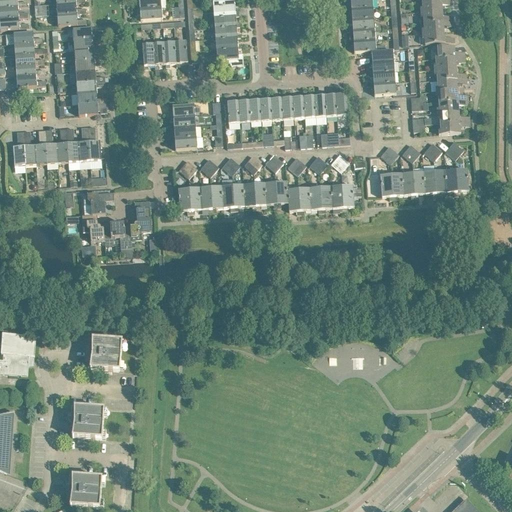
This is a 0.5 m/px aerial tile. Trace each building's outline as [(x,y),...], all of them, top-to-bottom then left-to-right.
[(18,4),(17,0),(0,0),(0,10),(18,10),(27,9),(27,4),(18,4)] [(161,10),(160,0),(147,0),(139,1),(136,1),(136,5),(139,5),(140,12),(161,10)] [(235,4),(234,0),(212,0),(213,9),(235,8),(238,8),(238,4),(235,4)] [(373,11),(372,0),(359,0),(350,1),(350,0),(347,1),(347,5),(351,4),(351,11),(351,12),(373,11)] [(423,15),(442,13),(442,8),(452,7),(451,2),(422,4),(423,15)] [(57,17),(57,18),(77,16),(86,16),(85,11),(76,11),(76,6),(76,5),(57,7),(57,17)] [(235,15),(235,8),(213,9),(214,20),(236,18),(236,19),(239,19),(239,15),(235,15)] [(18,15),(18,10),(0,10),(0,21),(19,20),(19,21),(28,20),(27,15),(18,15)] [(162,22),(161,10),(140,12),(136,12),(137,17),(140,17),(141,23),(162,22)] [(374,21),(373,11),(351,12),(351,11),(348,11),(348,15),(351,15),(352,22),(374,21)] [(443,19),(442,13),(423,15),(423,26),(453,24),(453,18),(443,19)] [(77,22),(77,16),(57,18),(58,29),(87,27),(86,21),(77,22)] [(236,26),(236,19),(236,18),(214,20),(215,31),(236,29),(236,30),(240,29),(239,25),(236,26)] [(19,26),(19,21),(19,20),(0,21),(0,31),(0,33),(29,31),(28,25),(19,26)] [(374,26),(374,21),(352,22),(349,22),(349,26),(352,26),(353,33),(353,34),(374,32),(374,31),(380,31),(380,26),(374,26)] [(424,36),(444,35),(443,29),(453,28),(453,24),(423,26),(424,36)] [(237,36),(236,30),(236,29),(215,31),(216,42),(237,40),(240,40),(240,36),(237,36)] [(93,36),(92,30),(73,32),(74,43),(102,41),(102,36),(93,36)] [(375,42),(374,32),(353,34),(353,33),(349,33),(350,37),(353,37),(353,43),(375,42)] [(33,40),(33,34),(14,36),(14,47),(34,45),(34,46),(43,45),(43,40),(33,40)] [(444,41),(444,35),(424,36),(425,47),(455,45),(454,40),(444,41)] [(238,47),(237,40),(216,42),(216,52),(238,51),(241,51),(241,47),(238,47)] [(74,53),(94,52),(93,47),(102,46),(102,41),(74,43),(74,53)] [(376,49),(375,42),(353,43),(350,44),(350,48),(354,47),(354,55),(368,54),(376,54),(385,53),(384,48),(376,49)] [(176,70),(180,69),(180,66),(188,65),(186,44),(175,45),(177,66),(176,66),(176,70)] [(34,51),(34,46),(34,45),(14,47),(15,58),(35,56),(44,56),(43,51),(34,51)] [(155,71),(159,71),(159,68),(165,67),(166,67),(164,45),(154,46),(155,68),(155,71)] [(166,70),(170,70),(169,67),(176,66),(177,66),(175,45),(164,45),(166,67),(165,67),(166,70)] [(144,72),(148,72),(148,68),(155,68),(154,46),(142,47),(144,72)] [(455,55),(454,49),(435,50),(435,62),(465,59),(465,54),(455,55)] [(238,57),(238,51),(216,52),(216,53),(210,53),(210,57),(217,57),(217,64),(229,63),(229,67),(231,69),(243,68),(243,57),(238,57)] [(94,58),(94,52),(74,53),(75,64),(104,62),(103,57),(94,58)] [(191,65),(199,65),(198,53),(196,53),(196,54),(191,54),(191,65)] [(394,64),(393,53),(385,53),(376,54),(368,54),(368,58),(372,58),(372,65),(372,66),(394,64)] [(35,62),(35,56),(15,58),(16,68),(35,67),(44,67),(44,61),(35,62)] [(436,72),(456,71),(455,65),(465,64),(465,59),(435,62),(436,72)] [(76,75),(95,74),(95,68),(104,67),(104,62),(75,64),(76,75)] [(394,75),(394,64),(372,66),(372,65),(369,65),(369,69),(372,69),(373,75),(373,77),(394,75)] [(36,73),(35,67),(16,68),(17,79),(36,78),(45,78),(45,72),(36,73)] [(456,76),(456,71),(436,72),(437,83),(467,81),(466,76),(456,76)] [(96,79),(95,74),(76,75),(77,86),(105,84),(105,79),(96,79)] [(395,86),(394,75),(373,77),(373,75),(369,76),(370,80),(373,80),(373,86),(373,87),(395,86)] [(36,84),(36,78),(17,79),(17,90),(46,88),(46,83),(36,84)] [(438,94),(457,92),(457,87),(467,86),(467,81),(437,83),(438,94)] [(77,97),(97,95),(96,90),(105,89),(105,84),(77,86),(77,97)] [(396,96),(395,86),(373,87),(373,86),(370,87),(371,91),(374,90),(374,98),(396,96)] [(458,98),(457,92),(438,94),(439,104),(468,102),(468,97),(458,98)] [(336,119),(338,119),(348,118),(346,93),(342,93),(343,97),(336,97),(335,97),(336,119)] [(326,119),(336,119),(335,97),(336,97),(336,94),(332,94),(332,97),(325,98),(324,98),(326,119)] [(97,101),(97,95),(77,97),(78,107),(107,105),(106,100),(97,101)] [(305,121),(315,120),(314,99),(314,95),(310,96),(310,99),(304,99),(303,99),(305,121)] [(315,120),(326,119),(324,98),(325,98),(325,95),(321,95),(321,98),(314,99),(315,120)] [(294,121),(305,121),(303,99),(304,99),(303,96),(299,96),(300,100),(293,100),(292,100),(294,121)] [(283,122),(294,121),(292,100),(293,100),(292,97),(288,97),(288,100),(282,101),(283,122)] [(261,123),(272,123),(270,102),(271,102),(271,98),(267,98),(267,102),(260,102),(261,123)] [(272,123),(283,122),(282,101),(282,98),(277,98),(278,101),(271,102),(270,102),(272,123)] [(250,124),(261,123),(260,102),(260,99),(256,99),(256,103),(249,103),(250,124)] [(229,125),(239,125),(238,104),(239,104),(239,100),(234,101),(235,104),(227,105),(228,115),(229,125)] [(239,125),(250,124),(249,103),(249,100),(245,100),(245,103),(239,104),(238,104),(239,125)] [(411,108),(423,106),(423,100),(411,100),(411,108)] [(439,116),(459,114),(459,108),(468,107),(468,102),(439,104),(439,116)] [(107,105),(78,107),(79,118),(98,117),(98,113),(100,113),(100,116),(107,115),(107,105)] [(216,117),(221,116),(220,105),(212,106),(213,117),(216,117)] [(195,118),(194,107),(169,109),(169,113),(173,112),(173,119),(173,120),(195,118)] [(459,119),(459,114),(439,116),(440,126),(470,124),(469,119),(459,119)] [(196,129),(195,118),(173,120),(173,119),(170,119),(170,123),(173,123),(174,130),(174,131),(196,129)] [(438,137),(453,136),(460,136),(460,130),(470,129),(470,124),(440,126),(441,137),(438,137)] [(96,144),(95,129),(88,130),(90,164),(101,163),(100,144),(96,144)] [(196,140),(196,129),(174,131),(174,130),(171,130),(171,134),(174,134),(175,141),(175,142),(196,140)] [(79,165),(90,164),(88,130),(81,130),(82,145),(78,145),(79,165)] [(58,166),(69,165),(66,131),(60,132),(61,147),(57,147),(58,166)] [(74,146),(73,131),(66,131),(69,165),(79,165),(78,145),(74,146)] [(52,147),(51,132),(45,133),(47,167),(58,166),(57,147),(52,147)] [(37,168),(47,167),(45,133),(38,133),(39,148),(35,148),(37,168)] [(14,169),(26,168),(23,134),(17,135),(18,149),(13,150),(14,169)] [(31,149),(30,134),(23,134),(26,168),(37,168),(35,148),(31,149)] [(328,149),(338,148),(338,141),(338,135),(327,136),(328,149)] [(263,149),(273,148),(273,143),(273,136),(262,136),(262,144),(263,149)] [(217,139),(217,138),(215,138),(215,149),(223,149),(222,138),(217,139)] [(197,151),(196,141),(196,140),(175,142),(175,141),(171,141),(172,145),(175,145),(175,152),(197,151)] [(338,148),(350,148),(350,140),(338,141),(338,148)] [(459,159),(463,153),(454,145),(449,150),(459,159)] [(438,159),(442,154),(432,146),(428,151),(438,159)] [(416,161),(421,156),(411,148),(406,153),(416,161)] [(395,163),(399,158),(389,149),(385,154),(395,163)] [(455,163),(459,159),(449,150),(445,154),(455,163)] [(433,164),(438,159),(428,151),(424,156),(433,164)] [(412,166),(416,161),(406,153),(402,157),(412,166)] [(390,167),(395,163),(385,154),(381,159),(390,167)] [(280,171),(284,166),(274,157),(270,162),(280,171)] [(335,171),(344,161),(340,157),(331,167),(335,171)] [(258,172),(262,167),(252,159),(248,164),(258,172)] [(314,173),(323,163),(318,159),(309,169),(314,173)] [(236,174),(241,169),(231,160),(226,165),(236,174)] [(293,173),(301,164),(296,160),(289,169),(293,173)] [(341,176),(349,166),(344,161),(335,171),(341,176)] [(215,175),(219,170),(209,162),(205,166),(215,175)] [(275,176),(280,171),(270,162),(265,167),(275,176)] [(193,177),(197,172),(187,163),(183,168),(193,177)] [(319,177),(328,167),(323,163),(314,173),(319,177)] [(254,177),(258,172),(248,164),(244,169),(254,177)] [(299,178),(306,169),(301,164),(293,173),(299,178)] [(232,179),(236,174),(226,165),(222,170),(232,179)] [(210,180),(215,175),(205,166),(200,172),(210,180)] [(189,181),(193,177),(183,168),(179,172),(189,181)] [(469,194),(467,172),(466,172),(456,173),(457,198),(461,198),(461,194),(468,194),(469,194)] [(457,198),(456,173),(445,174),(446,195),(454,195),(454,198),(457,198)] [(436,200),(434,174),(423,175),(424,197),(432,196),(432,200),(436,200)] [(436,200),(440,199),(440,196),(446,195),(445,174),(434,174),(436,200)] [(414,201),(418,201),(418,197),(424,197),(423,175),(413,176),(414,201)] [(414,201),(413,176),(402,177),(403,198),(411,198),(411,201),(414,201)] [(392,203),(391,177),(381,178),(380,178),(382,200),(389,199),(389,203),(392,203)] [(392,203),(397,202),(397,199),(403,198),(402,177),(391,177),(392,203)] [(234,214),(238,213),(238,210),(244,210),(243,188),(243,185),(237,186),(237,189),(233,189),(234,214)] [(277,211),(276,186),(265,187),(266,208),(273,208),(274,211),(277,211)] [(288,207),(288,192),(288,186),(276,186),(277,211),(281,210),(281,207),(288,207)] [(256,212),(260,212),(260,208),(266,208),(265,187),(254,188),(256,212)] [(256,212),(254,188),(243,188),(244,210),(252,209),(252,213),(256,212)] [(355,210),(353,188),(352,188),(342,189),(343,214),(347,214),(347,210),(354,210),(355,210)] [(234,214),(233,189),(222,190),(223,211),(230,211),(230,214),(234,214)] [(343,214),(342,189),(331,190),(332,211),(339,211),(339,214),(343,214)] [(213,215),(211,190),(200,191),(201,213),(209,212),(209,215),(213,215)] [(213,215),(216,215),(216,211),(223,211),(222,190),(211,190),(213,215)] [(322,216),(320,190),(309,191),(311,213),(318,212),(318,216),(322,216)] [(322,216),(326,215),(325,212),(332,211),(331,190),(320,190),(322,216)] [(191,217),(195,216),(195,213),(201,213),(200,191),(190,192),(191,217)] [(300,217),(304,217),(304,213),(311,213),(309,191),(299,192),(300,217)] [(187,217),(191,217),(190,192),(178,192),(180,214),(187,214),(187,217)] [(299,192),(288,192),(288,207),(289,215),(290,215),(290,214),(296,214),(297,217),(300,217),(299,192)] [(114,203),(113,195),(98,196),(83,197),(84,207),(90,207),(91,218),(97,217),(106,217),(105,203),(114,203)] [(137,228),(131,228),(130,228),(132,251),(131,243),(142,242),(141,235),(152,235),(151,221),(150,210),(136,211),(137,228)] [(98,230),(97,223),(97,217),(91,218),(81,219),(82,236),(90,235),(90,245),(104,244),(103,233),(104,233),(104,230),(98,230)] [(124,228),(124,226),(110,227),(110,232),(104,233),(103,233),(104,244),(104,248),(115,248),(115,240),(120,239),(121,252),(132,251),(130,228),(124,228)] [(40,340),(40,339),(2,336),(1,357),(3,357),(3,363),(0,362),(0,376),(28,378),(28,365),(31,365),(32,359),(34,359),(36,339),(40,340)] [(120,373),(122,344),(122,343),(92,341),(92,353),(89,353),(88,359),(91,360),(90,371),(120,373)] [(102,441),(104,412),(104,411),(74,409),(74,421),(71,421),(71,427),(74,428),(72,439),(102,441)] [(10,423),(11,415),(14,414),(0,417),(0,472),(7,476),(7,467),(8,467),(10,461),(11,454),(8,453),(9,437),(12,437),(12,434),(12,430),(12,427),(11,423),(10,423)] [(100,510),(102,481),(102,480),(72,478),(72,490),(69,490),(68,496),(72,497),(70,508),(100,510)]
